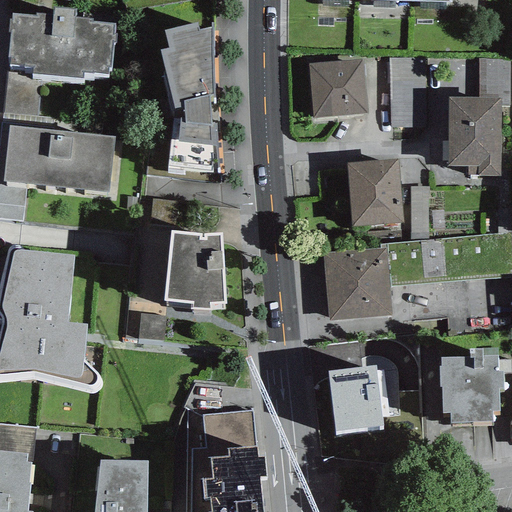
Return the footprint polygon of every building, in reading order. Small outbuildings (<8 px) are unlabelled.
[(36,13),(13,11),(12,17),(9,17),(8,27),(10,27),(8,55),(10,55),(10,59),(23,61),(23,63),(32,64),(32,70),(83,74),(84,68),(107,70),(108,64),(111,64),(115,22),(90,20),(91,16),(74,14),(75,6),(54,4),(53,12),(36,10),(36,13)] [(197,19),(164,26),(169,44),(160,47),(174,107),(174,114),(167,163),(218,167),(215,103),(212,24),(200,27),(197,19)] [(424,57),(389,57),(390,127),(426,126),(424,57)] [(362,59),(307,63),(311,117),(367,113),(362,59)] [(500,96),(448,96),(447,164),(467,164),(467,174),(499,174),(500,96)] [(55,127),(8,123),(3,179),(109,188),(114,134),(72,130),(72,133),(54,132),(55,127)] [(400,157),(348,160),(352,224),(403,221),(400,157)] [(413,181),(413,226),(430,226),(430,181),(413,181)] [(159,308),(170,208),(155,206),(153,223),(143,222),(135,305),(159,308)] [(203,231),(172,229),(163,295),(193,299),(190,304),(211,306),(210,300),(225,298),(221,230),(203,231)] [(385,243),(385,246),(389,286),(511,276),(511,262),(511,232),(385,243)] [(67,318),(73,250),(19,246),(18,243),(13,242),(10,244),(7,248),(0,277),(0,322),(2,324),(0,333),(0,372),(30,368),(34,368),(81,379),(87,382),(91,381),(96,377),(97,375),(96,370),(84,356),(87,319),(67,318)] [(385,246),(322,251),(328,319),(391,314),(389,286),(385,246)] [(141,335),(166,337),(167,311),(142,310),(141,335)] [(469,358),(440,359),(440,366),(439,366),(439,386),(442,386),(442,413),(450,413),(450,423),(492,422),(492,412),(500,411),(499,390),(504,390),(503,372),(497,372),(497,356),(497,349),(469,348),(469,358)] [(375,366),(327,371),(335,432),(383,426),(375,366)] [(222,400),(252,400),(252,384),(222,385),(222,400)] [(252,411),(203,415),(205,448),(187,449),(185,511),(262,511),(259,473),(266,472),(263,452),(257,452),(252,411)] [(27,451),(0,448),(0,511),(32,511),(32,508),(26,507),(31,458),(26,458),(27,451)] [(99,457),(93,511),(145,511),(147,458),(99,457)]
